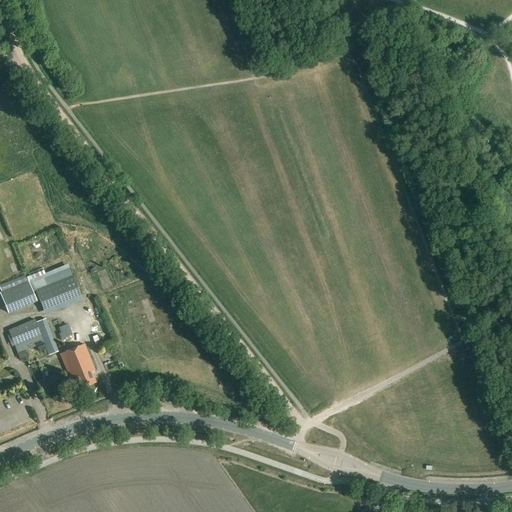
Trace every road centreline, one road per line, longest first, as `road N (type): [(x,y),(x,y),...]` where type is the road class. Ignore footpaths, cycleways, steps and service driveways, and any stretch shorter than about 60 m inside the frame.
road 1 (track): [(1,0),(28,73),(302,427),(290,445)]
road 2 (tertiary): [(0,458),(87,424),(136,417),(214,422),(307,450)]
road 3 (tertiary): [(371,473),(454,491),(511,487)]
